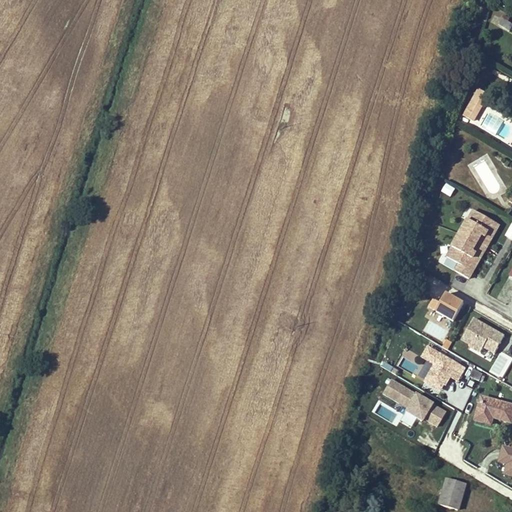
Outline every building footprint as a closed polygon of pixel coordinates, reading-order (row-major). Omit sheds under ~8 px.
[(511,32),(511,23),(505,20),(501,28),(511,33),(511,32)] [(473,101),(465,115),(476,121),(484,108),(473,101)] [(451,196),(456,187),(446,183),(442,192),(451,196)] [(474,279),(500,221),(467,206),(462,217),(466,219),(453,247),(450,246),(442,265),(474,279)] [(434,297),(429,306),(439,312),(456,320),(467,300),(449,290),(443,302),(434,297)] [(476,316),(461,341),(492,359),(507,334),(476,316)] [(451,377),(459,382),(468,365),(427,345),(421,357),(433,363),(423,382),(443,392),(451,377)] [(484,374),(473,370),(470,378),(480,383),(484,374)] [(390,378),(382,394),(410,409),(408,413),(437,428),(447,408),(390,378)] [(511,420),(511,405),(482,398),(476,420),(493,424),(495,418),(511,423),(511,420)] [(511,450),(503,448),(500,462),(509,464),(507,474),(511,475),(511,450)] [(465,485),(446,480),(439,502),(459,508),(465,485)]
